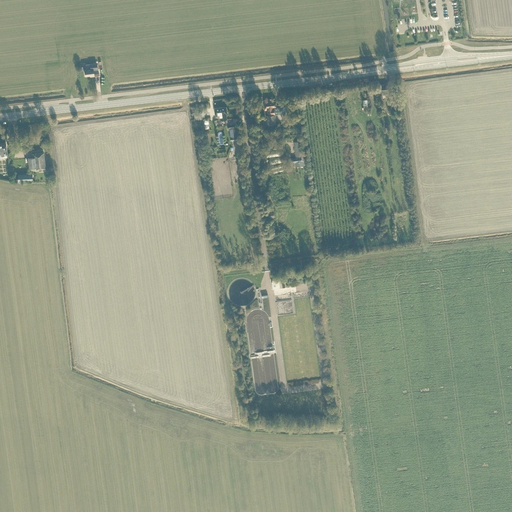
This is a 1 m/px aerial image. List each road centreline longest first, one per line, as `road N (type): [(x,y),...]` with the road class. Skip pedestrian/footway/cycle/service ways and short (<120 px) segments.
road 1 (primary): [(0,117),(344,75)]
road 2 (primary): [(511,54),(344,75)]
road 3 (primary): [(344,75),(511,56)]
